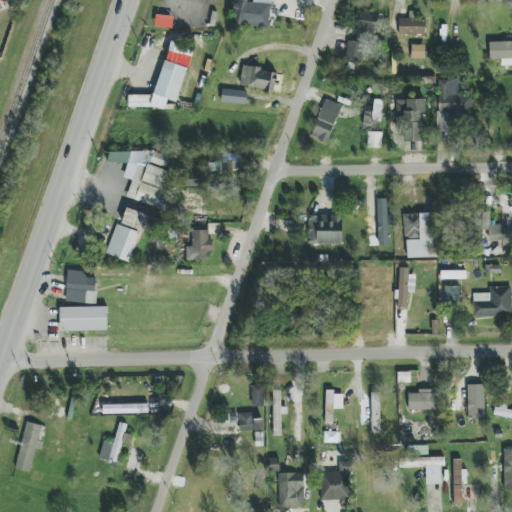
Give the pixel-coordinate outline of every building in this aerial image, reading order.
[(236,0),(234,24),(269,27),(271,0),(236,0)] [(379,12),(359,10),(357,42),(348,41),(346,61),(362,62),(363,54),(373,55),(373,46),(376,46),(379,12)] [(155,27),(172,28),(173,16),(156,15),(155,27)] [(399,18),(399,34),(425,35),(425,20),(412,20),(412,18),(399,18)] [(511,41),(489,42),(489,59),(501,59),(501,66),(511,65),(511,41)] [(412,59),(425,59),(425,45),(411,45),(412,59)] [(242,67),(240,87),(275,91),(278,71),(242,67)] [(450,80),(437,80),(437,131),(452,131),(452,118),(474,118),(474,95),(450,95),(450,80)] [(221,102),(245,105),(247,91),(222,89),(221,102)] [(310,137),(327,143),(341,105),(325,99),(310,137)] [(364,119),(381,120),(384,101),(366,99),(364,119)] [(425,100),(398,100),(398,142),(423,142),(422,113),(425,112),(425,100)] [(381,148),(382,132),(368,132),(368,147),(381,148)] [(128,198),(157,208),(160,208),(161,205),(161,189),(162,189),(168,171),(165,167),(169,157),(152,151),(108,152),(108,163),(131,163),(134,172),(133,177),(128,193),(128,198)] [(208,162),(208,171),(242,170),(242,153),(220,153),(220,162),(208,162)] [(198,172),(184,174),(186,188),(201,186),(198,172)] [(387,199),(377,199),(378,245),(388,245),(388,224),(392,224),(392,215),(387,215),(387,199)] [(122,226),(149,231),(153,215),(125,210),(122,226)] [(404,214),(406,258),(437,257),(436,213),(404,214)] [(342,245),(342,216),(308,215),(308,244),(342,245)] [(131,262),(139,231),(114,225),(106,255),(131,262)] [(209,230),(192,230),(192,246),(186,246),(187,261),(208,260),(207,251),(212,251),(212,239),(209,239),(209,230)] [(415,293),(415,275),(409,275),(409,268),(399,268),(398,308),(407,308),(408,293),(415,293)] [(96,304),(97,278),(84,278),(85,271),(67,271),(66,303),(96,304)] [(466,271),(440,271),(440,280),(466,279),(466,271)] [(444,301),(459,302),(460,287),(444,286),(444,301)] [(511,287),(490,287),(490,294),(473,294),(473,317),(497,317),(497,320),(511,319),(511,287)] [(107,306),(59,307),(60,332),(107,331),(107,306)] [(252,407),(264,407),(263,385),(251,386),(252,407)] [(484,385),(467,385),(467,419),(485,419),(484,385)] [(281,390),(272,390),(273,436),(282,436),(281,390)] [(343,409),(343,394),(335,394),(335,391),(326,390),(325,424),(333,424),(334,409),(343,409)] [(380,432),(380,393),(371,393),(372,433),(380,432)] [(443,410),(442,393),(408,394),(409,411),(443,410)] [(148,404),(102,405),(102,414),(148,413),(148,404)] [(511,418),(511,410),(505,409),(506,407),(495,406),(493,416),(511,418)] [(255,412),(239,413),(239,432),(263,431),(263,419),(255,419),(255,412)] [(16,469),(30,472),(36,449),(40,450),(43,440),(41,440),(44,427),(27,423),(16,469)] [(121,443),(130,444),(132,435),(125,434),(127,424),(118,423),(115,443),(103,441),(99,461),(117,465),(121,443)] [(426,485),(441,484),(441,466),(445,466),(445,457),(422,457),(421,446),(400,447),(401,468),(426,467),(426,485)] [(511,448),(504,449),(503,490),(511,490),(511,448)] [(280,458),(268,458),(268,472),(280,472),(280,458)] [(462,481),(466,481),(466,469),(462,469),(462,460),(453,460),(454,504),(462,504),(462,481)] [(355,462),(340,462),(339,472),(321,471),(321,500),(340,501),(340,505),(349,505),(350,473),(354,473),(355,462)] [(304,508),(303,473),(278,474),(279,508),(304,508)]
